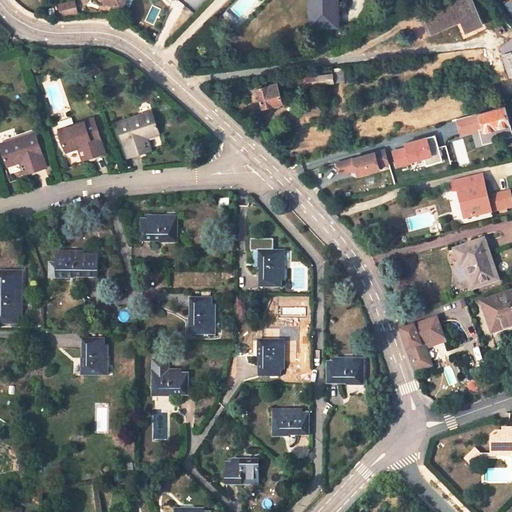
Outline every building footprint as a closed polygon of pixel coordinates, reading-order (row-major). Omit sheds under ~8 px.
[(74,0),(58,2),(59,14),(76,11),(74,0)] [(104,0),(122,8),(125,0),(104,0)] [(126,0),(125,0),(122,8),(127,10),(131,2),(126,0)] [(337,26),(336,0),(312,0),(312,27),(337,26)] [(445,0),(422,10),(425,17),(458,2),(457,0),(445,0)] [(484,25),(472,0),(463,0),(458,2),(425,17),(432,33),(462,21),(466,32),(484,25)] [(505,32),(502,26),(496,29),(498,35),(505,32)] [(345,82),(343,68),(333,69),(334,74),(335,83),(345,82)] [(316,72),(304,74),(305,87),(320,85),(335,83),(334,74),(316,76),(316,72)] [(283,104),(278,84),(258,89),(264,109),(283,104)] [(485,131),(510,124),(505,108),(481,114),(485,131)] [(151,112),(116,122),(128,158),(141,154),(137,141),(147,138),(159,134),(151,112)] [(94,118),(58,130),(66,153),(78,148),(87,145),(92,158),(106,153),(94,118)] [(467,133),(464,121),(449,125),(452,137),(467,133)] [(19,162),(29,159),(33,172),(47,168),(35,132),(0,143),(0,144),(7,167),(19,162)] [(394,168),(424,161),(424,165),(448,160),(445,146),(437,147),(435,136),(402,143),(403,148),(390,150),(394,168)] [(137,141),(141,154),(151,150),(147,138),(137,141)] [(78,148),(82,161),(92,158),(87,145),(78,148)] [(379,167),(388,165),(384,151),(336,164),(339,175),(356,171),(358,177),(380,171),(379,167)] [(19,162),(24,175),(33,172),(29,159),(19,162)] [(460,190),(467,218),(492,213),(487,195),(483,175),(455,182),(456,190),(460,190)] [(507,191),(487,195),(492,213),(511,208),(507,191)] [(177,217),(159,217),(159,220),(141,220),(140,243),(159,242),(159,239),(177,239),(177,217)] [(498,280),(484,239),(455,249),(460,265),(464,264),(473,289),(498,280)] [(282,287),(282,268),(285,268),(285,251),(263,251),(263,268),(259,268),(259,287),(282,287)] [(50,274),(74,274),(74,278),(97,279),(97,257),(74,256),(74,252),(56,252),(55,263),(49,263),(48,278),(51,278),(50,274)] [(0,324),(19,325),(19,305),(22,305),(21,271),(0,271),(0,283),(0,305),(0,324)] [(511,291),(482,302),(492,332),(498,330),(509,326),(508,325),(511,323),(511,291)] [(194,317),(194,335),(215,335),(215,318),(212,318),(212,299),(190,298),(189,317),(194,317)] [(432,320),(401,331),(416,373),(432,366),(425,345),(428,343),(439,339),(432,320)] [(499,333),(511,328),(511,323),(508,325),(509,326),(498,330),(499,333)] [(104,358),(105,339),(82,339),(81,357),(86,357),(86,375),(107,376),(108,358),(104,358)] [(262,341),(262,357),(258,357),(258,376),(280,376),(281,357),(284,357),(284,341),(262,341)] [(347,362),(328,362),(327,384),(346,385),(346,380),(365,381),(365,360),(347,359),(347,362)] [(189,374),(169,374),(169,371),(152,371),(152,392),(170,392),(169,396),(188,396),(189,374)] [(272,432),(290,432),(290,436),(309,436),(309,413),(290,413),(290,410),(273,410),(272,432)] [(511,429),(502,429),(502,433),(495,433),(491,437),(491,451),(501,450),(501,457),(511,456),(511,455),(511,429)] [(481,457),(475,450),(465,460),(472,466),(481,457)] [(240,463),(225,462),(225,485),(241,485),(242,482),(259,482),(259,460),(240,460),(240,463)]
